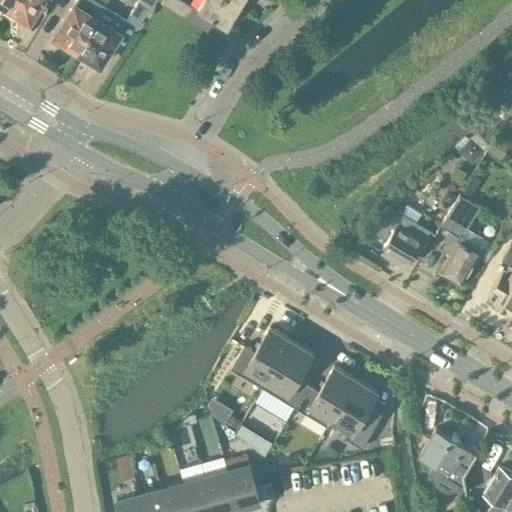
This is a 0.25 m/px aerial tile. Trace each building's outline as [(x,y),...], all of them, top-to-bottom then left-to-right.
[(7,0),(2,9),(17,19),(19,15),(27,20),(39,0),(7,0)] [(73,53),(95,17),(103,5),(94,0),(73,0),(52,35),(60,40),(58,44),(73,53)] [(154,0),(136,0),(135,2),(146,9),(143,14),(147,16),(150,11),(148,10),(154,0)] [(190,6),(179,0),(171,0),(168,7),(184,17),(190,6)] [(237,6),(226,0),(201,0),(196,9),(224,27),(237,6)] [(134,28),(143,14),(146,9),(135,2),(125,19),(124,21),(134,28)] [(95,67),(124,21),(125,19),(103,5),(95,17),(73,53),(95,67)] [(480,206),(469,199),(479,181),(472,177),(462,194),(460,193),(441,224),(461,236),(441,269),(444,271),(444,274),(449,276),(452,276),(461,281),(487,238),(480,233),(480,234),(468,227),(480,206)] [(388,205),(365,225),(387,238),(383,245),(411,261),(420,246),(424,239),(429,231),(415,222),(420,214),(407,206),(402,214),(388,205)] [(494,289),(489,296),(496,300),(494,303),(510,313),(511,309),(511,244),(510,243),(501,259),(509,263),(505,270),(503,268),(492,288),(494,289)] [(262,387),(291,339),(269,326),(255,350),(257,352),(243,375),(262,387)] [(298,376),(312,352),(291,339),(262,387),(281,398),(295,375),(298,376)] [(257,352),(255,350),(244,344),(230,367),(243,375),(257,352)] [(329,421),(355,378),(334,365),(319,389),(322,391),(308,414),(326,425),(329,421)] [(294,406),(308,383),(298,376),(295,375),(281,398),(294,406)] [(362,415),(377,391),(355,378),(329,421),(348,432),(359,414),(362,415)] [(322,391),(319,389),(308,383),(294,406),(308,414),(322,391)] [(359,445),(373,422),(362,415),(359,414),(348,432),(346,437),(359,445)] [(465,444),(436,426),(419,454),(432,461),(431,465),(431,468),(431,474),(435,480),(437,483),(440,485),(443,487),(447,487),(465,485),(466,489),(467,489),(464,472),(477,450),(476,450),(475,451),(465,445),(465,444)] [(250,463),(227,469),(238,511),(246,511),(244,504),(260,500),(250,463)] [(500,511),(501,511),(511,493),(511,471),(505,466),(499,465),(492,477),(485,488),(483,491),(496,499),(489,511),(487,510),(486,511),(500,511)] [(238,511),(227,469),(205,475),(215,511),(231,508),(231,511),(238,511)] [(485,488),(492,477),(481,471),(474,481),(485,488)] [(214,511),(215,511),(205,475),(183,481),(191,511),(214,511)] [(191,511),(183,481),(161,487),(167,511),(191,511)] [(167,511),(161,487),(139,493),(144,511),(167,511)] [(144,511),(139,493),(116,499),(119,511),(144,511)] [(511,511),(511,493),(501,511),(502,511),(511,511)]
